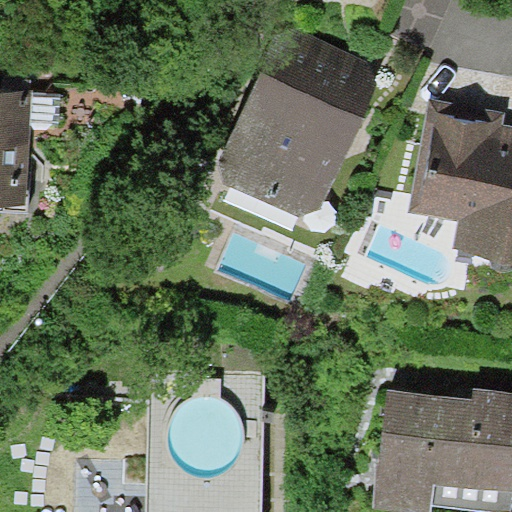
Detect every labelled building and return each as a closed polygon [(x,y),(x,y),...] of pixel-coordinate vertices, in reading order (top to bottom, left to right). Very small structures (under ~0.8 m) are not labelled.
[(367,70),(278,28),(263,60),(249,65),(239,86),(243,97),(216,154),(223,173),(267,194),(284,187),(298,194),(310,189),(328,152),(338,149),(353,117),(349,106),(367,70)] [(0,203),(20,205),(25,149),(17,139),(19,116),(13,109),(16,83),(0,81),(0,203)] [(466,239),(511,247),(511,126),(490,122),(492,111),(428,99),(414,177),(458,185),(455,203),(472,207),(466,239)] [(146,394),(139,511),(253,511),(261,359),(128,352),(126,393),(146,394)] [(509,498),(511,470),(511,384),(464,379),(462,394),(379,383),(366,480),(509,498)]
